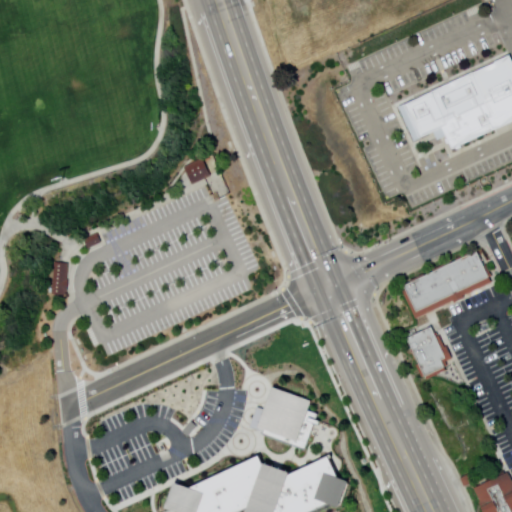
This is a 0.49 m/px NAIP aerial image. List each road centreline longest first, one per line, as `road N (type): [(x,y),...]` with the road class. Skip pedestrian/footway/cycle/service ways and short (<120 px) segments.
road 1 (primary): [(430,511),(326,292),(216,0)]
road 2 (residential): [(82,403),(511,204)]
